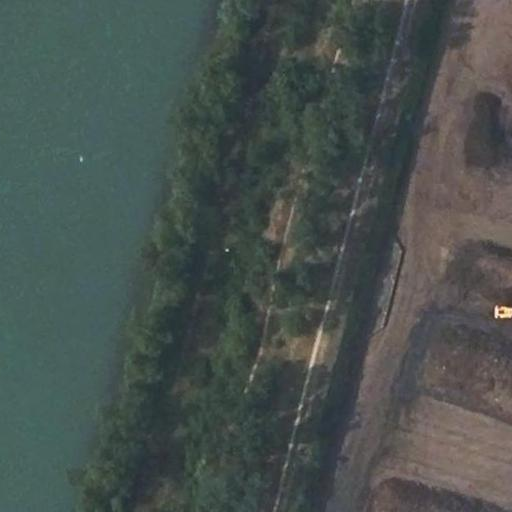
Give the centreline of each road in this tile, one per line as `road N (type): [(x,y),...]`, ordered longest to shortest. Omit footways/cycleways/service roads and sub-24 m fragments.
road 1 (track): [(272,511),(408,0)]
road 2 (track): [(140,511),(276,0)]
